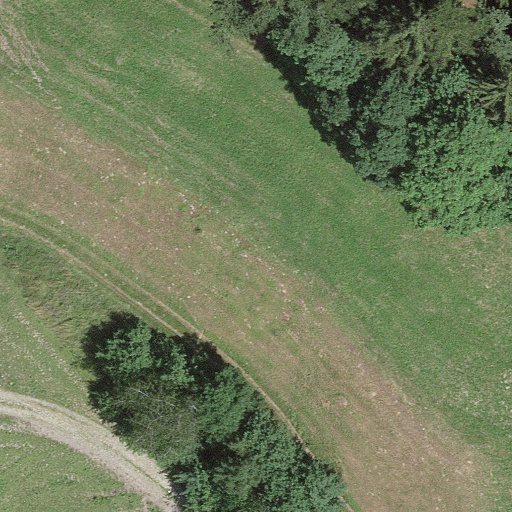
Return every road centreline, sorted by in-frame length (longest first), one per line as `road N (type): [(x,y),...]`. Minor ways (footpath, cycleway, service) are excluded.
road 1 (track): [(194,0),(448,157),(511,177)]
road 2 (track): [(0,404),(31,407),(189,511)]
